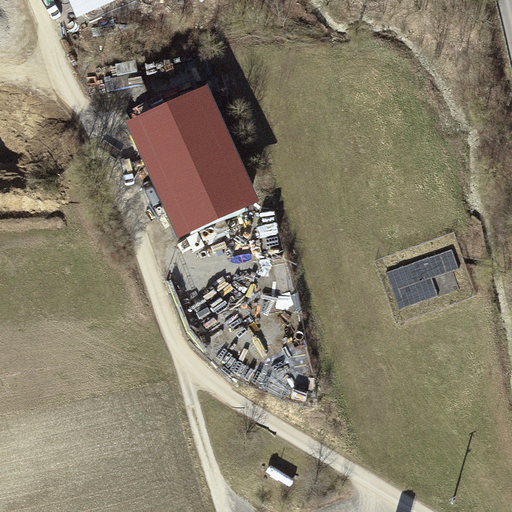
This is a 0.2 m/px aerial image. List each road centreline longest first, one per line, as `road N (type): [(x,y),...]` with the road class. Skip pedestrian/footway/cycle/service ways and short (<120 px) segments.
road 1 (track): [(65,68),(116,170),(181,353)]
road 2 (track): [(181,353),(226,394),(422,511)]
road 3 (track): [(181,353),(226,511)]
